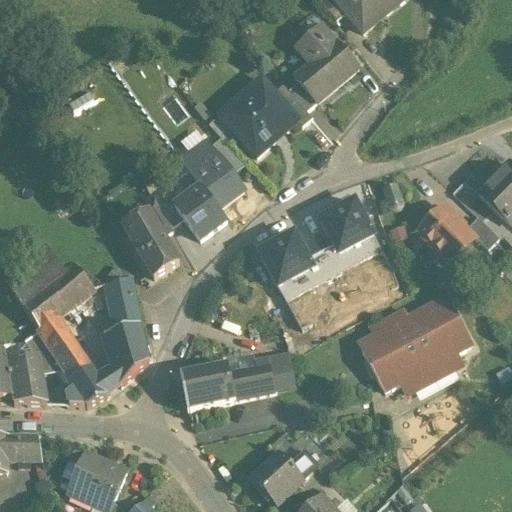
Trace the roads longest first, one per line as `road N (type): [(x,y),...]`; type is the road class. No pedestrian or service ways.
road 1 (residential): [(137,432),(189,299),(267,218),(333,186)]
road 2 (residential): [(333,186),(511,127)]
road 3 (residential): [(333,186),(334,166),(423,53)]
road 4 (tertiary): [(0,422),(112,424),(137,432)]
road 5 (tertiary): [(137,432),(192,468),(223,511)]
